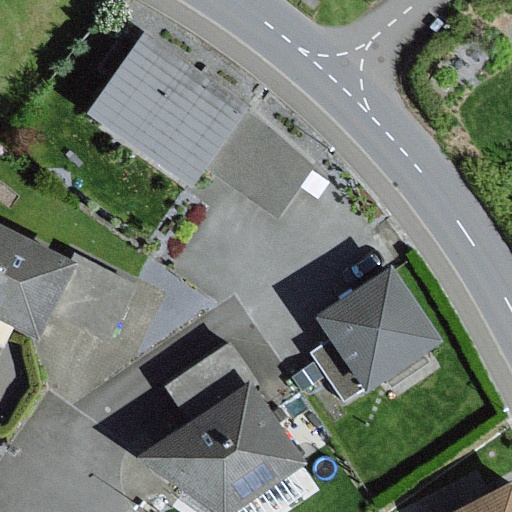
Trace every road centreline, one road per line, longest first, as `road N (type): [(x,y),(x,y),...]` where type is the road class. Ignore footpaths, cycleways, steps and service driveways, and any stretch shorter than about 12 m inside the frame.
road 1 (unclassified): [(511,320),(461,229),(334,78)]
road 2 (unclassified): [(334,78),(231,0)]
